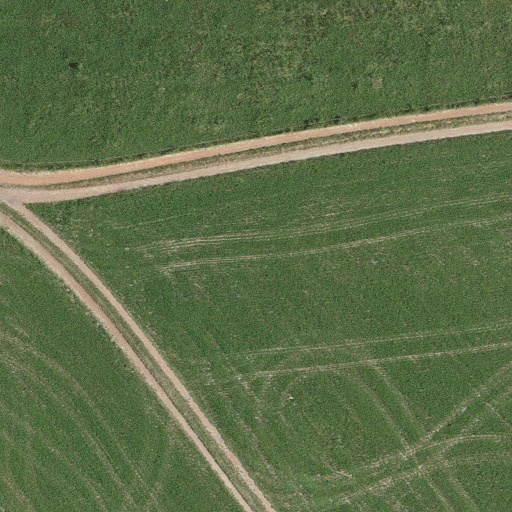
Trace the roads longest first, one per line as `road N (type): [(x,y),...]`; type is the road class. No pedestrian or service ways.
road 1 (track): [(0,179),(115,180),(511,112)]
road 2 (track): [(0,200),(43,231),(164,372),(265,511)]
